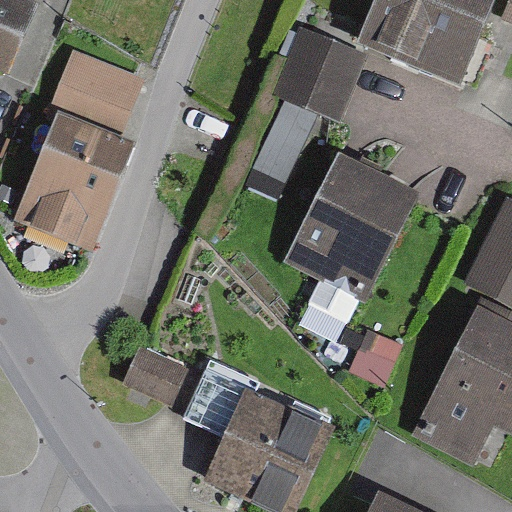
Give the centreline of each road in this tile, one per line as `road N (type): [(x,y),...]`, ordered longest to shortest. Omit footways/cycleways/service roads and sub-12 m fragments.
road 1 (residential): [(206,0),(110,277),(92,310),(33,351)]
road 2 (residential): [(99,459),(33,351)]
